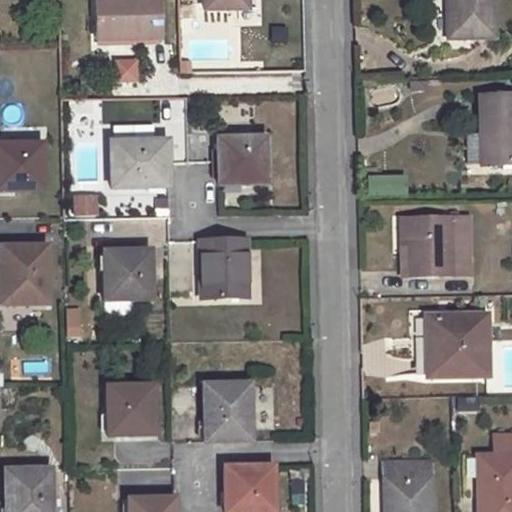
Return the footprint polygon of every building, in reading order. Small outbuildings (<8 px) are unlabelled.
[(157,0),(96,0),(97,38),(158,39),(157,0)] [(204,0),(205,11),(245,10),(245,0),(204,0)] [(448,0),(448,38),(495,38),(493,0),(448,0)] [(113,58),(114,85),(138,84),(137,57),(113,58)] [(511,95),(478,96),(479,132),(487,132),(488,164),(511,163),(511,95)] [(487,132),(479,132),(480,164),(488,164),(487,132)] [(265,137),(217,140),(217,164),(217,186),(267,185),(265,137)] [(168,143),(110,144),(112,191),(168,188),(168,143)] [(39,145),(0,145),(0,192),(41,191),(39,145)] [(368,198),(407,198),(407,175),(368,175),(368,198)] [(71,217),(98,217),(98,193),(71,193),(71,217)] [(407,218),(399,218),(400,270),(408,270),(407,218)] [(407,218),(408,270),(408,278),(468,278),(468,218),(407,218)] [(245,242),(199,244),(200,301),(245,299),(245,242)] [(45,249),(0,249),(0,305),(46,306),(45,249)] [(149,253),(104,253),(104,302),(150,302),(149,253)] [(484,316),(425,317),(425,336),(430,337),(430,376),(486,375),(484,316)] [(65,321),(65,336),(78,336),(77,321),(65,321)] [(248,386),(203,387),(204,443),(250,442),(248,386)] [(151,388),(105,389),(106,438),(152,437),(151,388)] [(511,511),(511,454),(481,456),(482,495),(478,495),(478,511),(511,511)] [(429,511),(428,463),(385,464),(385,511),(429,511)] [(273,511),(274,467),(224,467),(224,511),(273,511)] [(50,511),(50,469),(4,470),(4,511),(50,511)] [(173,511),(173,500),(127,500),(127,511),(173,511)]
